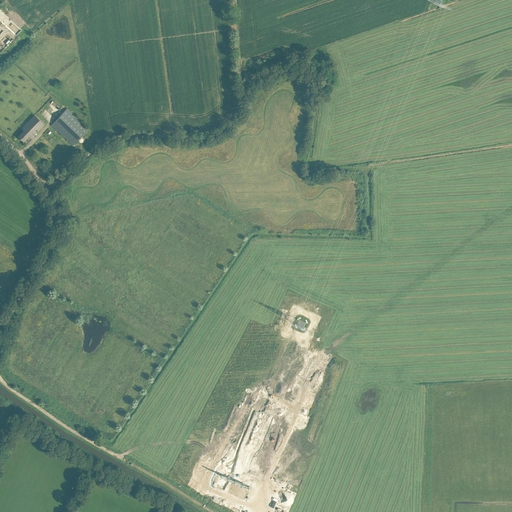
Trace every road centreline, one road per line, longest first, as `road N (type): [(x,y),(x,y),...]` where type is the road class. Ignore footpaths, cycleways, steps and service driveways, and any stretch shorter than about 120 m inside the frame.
road 1 (track): [(365,167),(309,170),(317,80),(295,66),(248,83),(218,133),(119,137),(75,162),(49,189)]
road 2 (track): [(0,341),(58,235),(49,189)]
road 3 (track): [(211,511),(97,446)]
